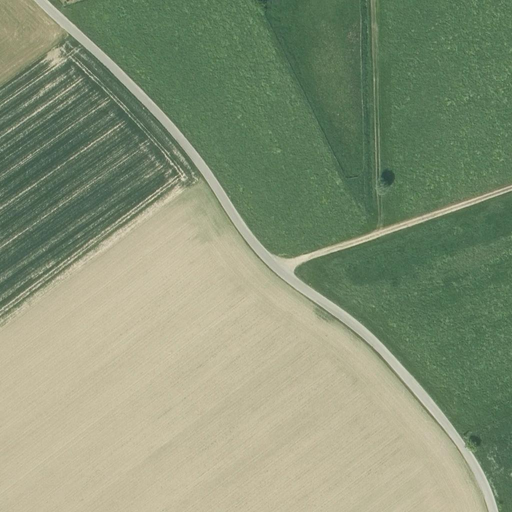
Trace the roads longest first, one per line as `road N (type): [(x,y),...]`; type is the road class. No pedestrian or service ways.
road 1 (residential): [(497,511),(480,466),(367,330),(279,271),(243,233),(205,167),(38,0)]
road 2 (track): [(279,271),(511,186)]
road 3 (track): [(379,233),(372,0)]
